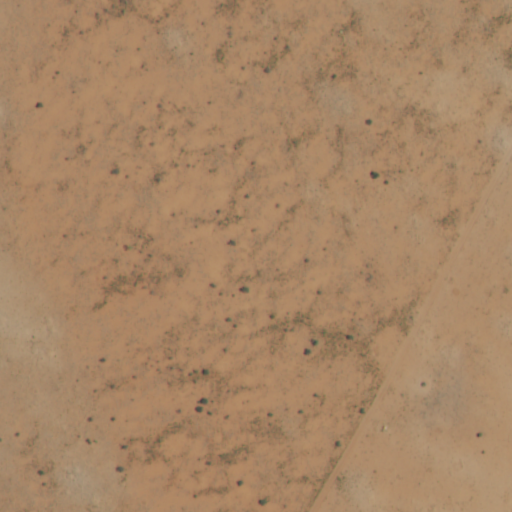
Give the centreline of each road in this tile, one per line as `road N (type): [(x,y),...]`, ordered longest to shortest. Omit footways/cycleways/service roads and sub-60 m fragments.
road 1 (residential): [(90,0),(240,511)]
road 2 (track): [(313,511),(511,136)]
